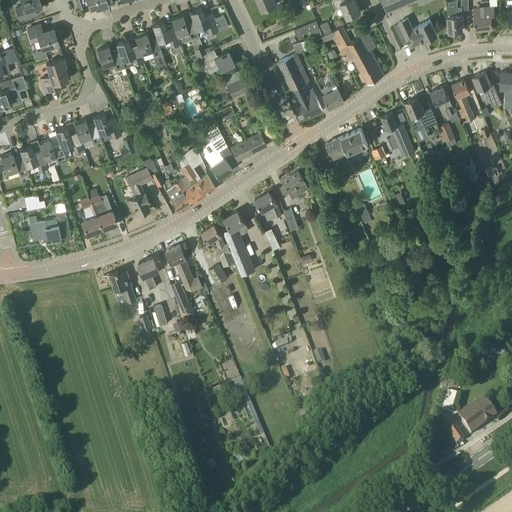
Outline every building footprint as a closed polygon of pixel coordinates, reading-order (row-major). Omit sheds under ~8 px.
[(19,19),(33,15),(31,9),(41,5),(39,0),(20,0),(22,5),(15,8),(19,19)] [(108,4),(106,0),(87,0),(90,8),(95,6),(96,8),(108,4)] [(257,0),(262,10),(271,6),(276,4),(274,0),(257,0)] [(332,0),(336,8),(341,5),(347,18),(360,12),(355,0),(332,0)] [(381,0),(387,13),(418,0),(381,0)] [(475,28),(492,27),(491,14),(494,14),(493,5),(485,6),(485,7),(479,8),(474,8),(475,16),(474,16),(475,28)] [(462,13),(462,9),(461,6),(447,8),(448,15),(447,16),(449,31),(463,29),(462,22),(464,21),(462,13)] [(204,15),(201,8),(190,12),(192,18),(196,29),(199,36),(209,33),(218,30),(212,12),(204,15)] [(185,21),(182,14),(171,18),(173,25),(177,35),(180,42),(190,39),(199,36),(196,29),(192,18),(185,21)] [(426,39),(419,24),(412,28),(407,17),(399,22),(404,32),(411,46),(426,39)] [(426,39),(437,33),(429,19),(418,24),(419,24),(426,39)] [(166,27),(163,20),(152,24),(156,37),(158,42),(160,48),(171,45),(174,54),(183,51),(180,43),(180,42),(177,35),(173,25),(166,27)] [(309,30),(319,26),(316,20),(303,25),(306,32),(309,30)] [(327,21),(320,25),(324,32),(325,34),(332,31),(327,21)] [(42,31),(40,24),(27,28),(32,41),(39,39),(42,49),(58,44),(53,28),(42,31)] [(319,26),(309,30),(312,38),(322,34),(319,26)] [(149,39),(146,32),(135,36),(137,43),(140,54),(141,54),(151,50),(154,58),(163,55),(160,48),(158,42),(156,37),(149,39)] [(368,32),(351,42),(340,47),(344,55),(345,55),(348,61),(354,58),(368,83),(384,74),(370,49),(376,45),(368,32)] [(130,45),(127,39),(116,43),(118,49),(122,60),(132,56),(135,64),(143,61),(141,54),(140,54),(137,43),(130,45)] [(125,67),(122,60),(118,49),(111,52),(108,45),(97,49),(103,66),(114,63),(116,70),(121,68),(125,67)] [(197,57),(199,56),(206,52),(203,45),(194,50),(197,57)] [(217,56),(213,49),(206,52),(199,56),(205,70),(217,65),(220,70),(234,63),(228,50),(217,56)] [(0,75),(3,75),(10,72),(3,50),(0,51),(0,75)] [(297,52),(296,53),(279,60),(292,88),(293,87),(309,80),(297,52)] [(163,55),(154,58),(157,66),(166,63),(163,55)] [(45,91),(61,86),(60,81),(68,78),(64,67),(66,66),(63,57),(46,63),(50,75),(41,78),(45,91)] [(491,83),(485,70),(473,76),(479,90),(483,88),(487,98),(490,96),(493,105),(501,101),(493,82),(491,83)] [(507,99),(511,99),(511,71),(501,71),(500,88),(507,88),(507,99)] [(321,89),(329,107),(344,100),(335,83),(337,82),(333,74),(328,76),(326,82),(328,86),(321,89)] [(25,81),(23,75),(12,78),(0,81),(0,82),(2,89),(0,89),(0,106),(19,99),(16,90),(16,89),(14,85),(25,81)] [(227,85),(233,97),(247,90),(241,78),(227,85)] [(471,92),(465,78),(452,83),(461,108),(458,109),(463,122),(467,121),(474,118),(465,94),(471,92)] [(323,110),(312,86),(306,82),(309,80),(293,87),(296,95),(297,95),(307,117),(323,110)] [(180,82),(173,84),(176,93),(183,91),(180,82)] [(436,104),(443,100),(449,98),(444,85),(430,91),(436,104)] [(174,89),(168,91),(171,98),(176,97),(177,97),(176,94),(174,89)] [(47,92),(48,103),(58,101),(56,90),(47,92)] [(144,98),(144,96),(135,99),(139,109),(147,106),(146,104),(144,98)] [(178,102),(176,97),(171,98),(169,99),(169,101),(162,103),(165,115),(171,114),(170,111),(172,110),(170,104),(178,102)] [(424,111),(419,99),(417,100),(415,97),(405,101),(412,117),(409,118),(413,128),(424,124),(426,127),(427,130),(429,129),(427,126),(436,122),(430,108),(424,111)] [(452,105),(446,107),(448,113),(449,114),(455,111),(453,104),(452,105)] [(394,114),(393,111),(381,116),(387,129),(391,128),(394,136),(399,147),(402,155),(414,150),(401,121),(406,119),(403,110),(394,114)] [(107,119),(104,112),(93,116),(95,123),(102,141),(113,137),(121,134),(115,116),(107,119)] [(88,125),(85,119),(74,123),(77,130),(81,140),(83,148),(102,141),(95,123),(88,125)] [(165,121),(160,122),(164,136),(169,134),(165,121)] [(457,143),(455,138),(455,137),(449,122),(439,126),(445,142),(446,141),(448,147),(457,143)] [(69,132),(67,126),(55,130),(60,142),(62,147),(73,143),(75,151),(76,154),(85,151),(83,148),(81,140),(77,130),(69,132)] [(221,177),(225,175),(224,174),(232,169),(224,157),(231,152),(226,145),(217,126),(206,133),(211,141),(208,142),(212,149),(203,155),(211,166),(210,166),(219,178),(221,176),(221,177)] [(349,153),(369,145),(361,127),(326,142),(333,155),(347,149),(349,153)] [(252,153),(267,145),(260,132),(245,139),(252,153)] [(125,147),(119,149),(122,155),(134,151),(129,137),(122,139),(125,147)] [(60,142),(52,145),(50,138),(38,142),(41,149),(48,166),(58,163),(67,160),(62,147),(60,142)] [(237,160),(252,153),(245,139),(230,147),(237,160)] [(33,151),(31,145),(20,149),(22,155),(26,166),(29,173),(39,170),(48,166),(41,149),(33,151)] [(371,149),(375,159),(386,155),(384,149),(382,150),(381,146),(371,149)] [(14,158),(12,152),(1,156),(7,173),(18,169),(20,176),(29,173),(26,166),(22,155),(14,158)] [(350,155),(353,162),(360,159),(357,152),(350,155)] [(184,153),(177,158),(180,167),(187,163),(184,153)] [(160,158),(157,160),(162,173),(166,172),(160,158)] [(87,160),(81,162),(84,170),(90,168),(87,160)] [(146,165),(146,167),(150,174),(156,170),(157,169),(153,162),(146,165)] [(170,163),(165,166),(168,173),(173,170),(170,163)] [(199,179),(188,163),(187,163),(180,167),(187,177),(191,184),(194,183),(203,196),(216,187),(207,174),(199,179)] [(493,168),(492,166),(485,168),(489,178),(500,174),(497,166),(493,168)] [(141,184),(153,178),(150,174),(146,167),(127,176),(136,196),(130,198),(130,200),(127,201),(130,209),(134,207),(137,214),(149,208),(146,202),(149,200),(141,184)] [(164,182),(156,170),(150,174),(153,178),(154,178),(158,185),(164,182)] [(293,197),(308,187),(298,171),(284,180),(286,184),(281,187),(285,193),(289,191),(293,197)] [(449,177),(436,182),(441,194),(447,192),(447,193),(454,190),(453,187),(454,186),(449,177)] [(185,189),(183,186),(185,184),(181,178),(176,182),(191,204),(203,196),(194,183),(191,184),(185,189)] [(179,212),(191,204),(176,182),(171,185),(172,186),(165,191),(170,199),(179,212)] [(276,201),(270,192),(263,196),(262,194),(255,199),(262,211),(263,211),(267,220),(282,214),(276,201)] [(445,202),(453,199),(451,193),(443,197),(445,202)] [(106,211),(103,202),(100,194),(90,198),(102,229),(117,224),(111,209),(106,211)] [(87,235),(102,229),(90,198),(80,201),(86,218),(81,220),(87,235)] [(27,210),(37,208),(40,207),(39,200),(25,203),(27,210)] [(359,210),(364,224),(372,221),(367,207),(365,202),(357,205),(359,210)] [(290,230),(298,227),(292,207),(284,210),(290,230)] [(71,236),(65,209),(55,211),(57,217),(29,223),(32,239),(45,236),(46,242),(71,236)] [(237,209),(224,217),(231,228),(228,230),(225,231),(237,263),(249,259),(240,233),(250,227),(246,222),(237,209)] [(224,244),(220,233),(214,223),(201,231),(208,242),(215,238),(218,247),(216,247),(219,257),(221,257),(224,266),(235,262),(229,243),(224,244)] [(273,250),(280,246),(271,229),(264,232),(273,250)] [(193,278),(179,244),(166,250),(172,264),(175,263),(186,288),(192,290),(202,286),(198,276),(193,278)] [(309,254),(300,258),(303,265),(312,261),(309,254)] [(150,288),(157,285),(151,273),(160,269),(153,256),(138,262),(150,288)] [(217,283),(227,277),(219,263),(208,269),(217,283)] [(136,298),(127,269),(119,272),(118,270),(109,273),(119,304),(136,298)] [(205,292),(209,290),(201,272),(197,274),(198,276),(202,286),(205,292)] [(173,287),(180,305),(177,306),(182,318),(194,312),(190,303),(189,303),(180,284),(173,287)] [(156,326),(165,323),(167,322),(161,303),(154,306),(154,308),(151,309),(156,326)] [(143,330),(154,327),(150,313),(139,316),(143,330)] [(181,319),(173,322),(176,330),(184,328),(181,319)] [(143,335),(138,338),(141,344),(146,341),(143,335)] [(320,350),(313,353),(317,365),(325,362),(320,350)] [(309,373),(317,397),(331,392),(322,368),(309,373)] [(237,391),(242,389),(244,388),(241,379),(233,382),(237,391)] [(443,425),(452,419),(458,415),(453,407),(458,394),(448,391),(440,417),(445,423),(443,425)] [(471,434),(496,416),(487,402),(462,421),(471,434)] [(465,438),(452,419),(443,425),(456,444),(465,438)]
